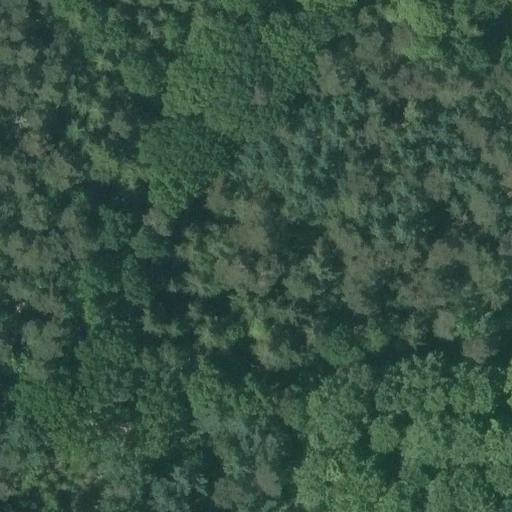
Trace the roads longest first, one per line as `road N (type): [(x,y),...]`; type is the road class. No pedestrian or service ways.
road 1 (track): [(0,416),(316,363)]
road 2 (track): [(316,363),(511,349)]
road 3 (track): [(316,363),(322,511)]
